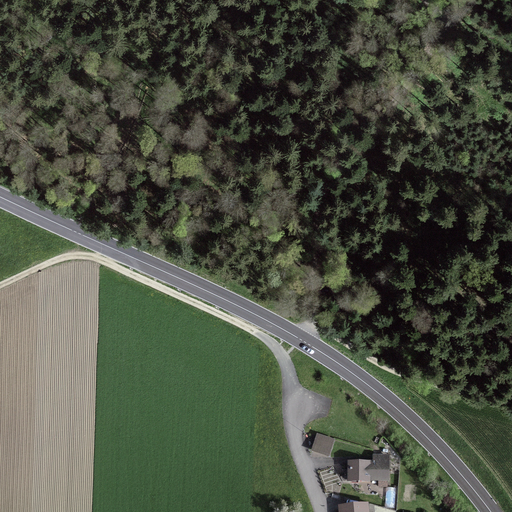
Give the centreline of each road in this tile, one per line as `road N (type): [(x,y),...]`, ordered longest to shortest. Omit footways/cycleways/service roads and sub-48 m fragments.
road 1 (primary): [(0,196),(239,306),(331,358),(413,423),(490,511)]
road 2 (track): [(319,325),(305,296),(329,206),(454,27)]
road 3 (track): [(0,284),(65,255),(100,258),(253,330),(283,357)]
road 4 (track): [(511,406),(390,371),(319,325)]
road 5 (residential): [(318,511),(299,459),(283,357)]
